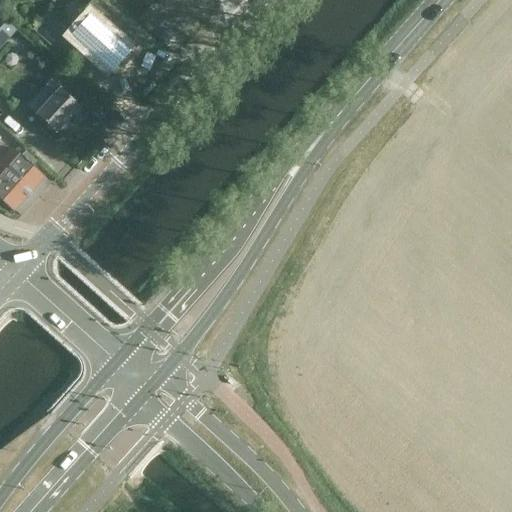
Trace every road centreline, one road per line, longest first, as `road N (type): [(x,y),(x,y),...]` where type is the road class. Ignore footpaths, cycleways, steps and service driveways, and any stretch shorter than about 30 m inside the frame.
road 1 (tertiary): [(17,271),(249,13)]
road 2 (tertiary): [(316,141),(116,361)]
road 3 (tertiary): [(160,375),(252,255),(316,141)]
road 4 (unclassified): [(300,511),(160,375)]
road 5 (tertiary): [(316,141),(441,0)]
road 6 (tertiary): [(116,361),(0,499)]
road 7 (unclassified): [(141,398),(261,511)]
road 8 (tertiary): [(39,511),(141,398)]
